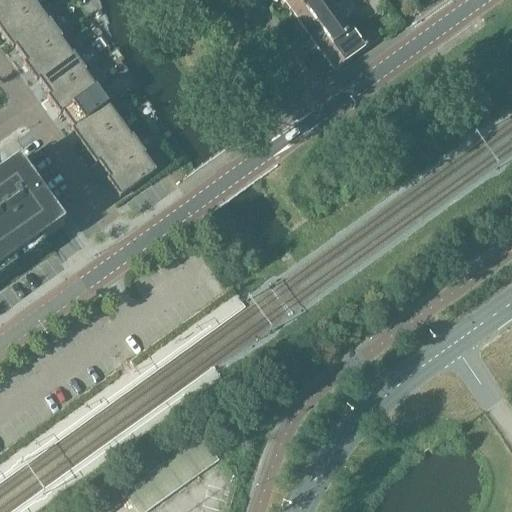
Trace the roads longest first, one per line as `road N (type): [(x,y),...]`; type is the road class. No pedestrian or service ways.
road 1 (residential): [(127,256),(483,0)]
road 2 (secondary): [(295,511),(343,432),(511,303)]
road 3 (residential): [(24,113),(127,256)]
road 4 (residential): [(0,347),(127,256)]
